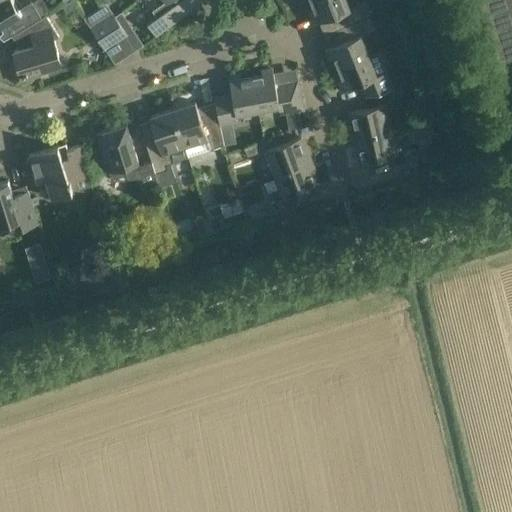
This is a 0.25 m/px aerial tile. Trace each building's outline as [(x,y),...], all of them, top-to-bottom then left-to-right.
[(13,0),(0,0),(0,27),(9,22),(15,32),(11,35),(12,36),(44,16),(46,15),(46,14),(43,9),(38,12),(31,1),(19,9),(13,0)] [(62,6),(68,15),(77,9),(71,0),(62,6)] [(163,0),(164,2),(152,11),(156,17),(147,24),(155,36),(167,28),(199,4),(195,0),(163,0)] [(337,15),(342,27),(370,16),(365,2),(349,9),(345,0),(314,0),(310,2),(315,12),(310,14),(314,24),(337,15)] [(511,0),(484,0),(479,2),(484,17),(511,8),(511,0)] [(511,8),(484,17),(488,32),(511,25),(511,8)] [(112,13),(102,20),(116,42),(127,35),(112,13)] [(46,15),(44,16),(12,36),(12,37),(17,34),(23,43),(24,47),(13,50),(16,61),(11,62),(17,82),(39,76),(38,71),(55,66),(52,55),(58,53),(54,39),(59,36),(46,15)] [(333,58),(337,68),(368,55),(361,36),(376,30),(370,16),(342,27),(348,40),(324,49),(328,60),(333,58)] [(102,20),(91,28),(105,49),(116,42),(102,20)] [(511,25),(488,32),(493,48),(511,41),(511,25)] [(511,41),(493,48),(498,64),(511,59),(511,41)] [(368,55),(337,68),(342,78),(337,80),(341,91),(361,83),(366,96),(388,90),(393,88),(386,71),(376,75),(368,55)] [(262,75),(251,77),(258,110),(278,107),(280,114),(303,109),(298,80),(275,84),(272,68),(261,70),(262,75)] [(236,114),(258,110),(251,77),(240,79),(239,74),(228,76),(232,94),(214,97),(216,107),(220,125),(237,121),(236,114)] [(401,86),(393,88),(388,90),(391,100),(403,96),(401,86)] [(224,145),(220,125),(216,107),(203,112),(202,107),(197,109),(195,102),(172,109),(185,149),(187,157),(224,145)] [(354,138),(391,130),(386,104),(348,113),(354,138)] [(145,142),(152,162),(155,173),(168,169),(166,165),(173,163),(170,154),(185,149),(172,109),(150,117),(157,138),(145,141),(145,142)] [(129,180),(142,180),(138,166),(139,166),(126,124),(96,133),(100,146),(93,148),(99,168),(106,166),(111,179),(127,174),(129,180)] [(360,164),(397,155),(391,130),(354,138),(360,164)] [(265,151),(274,175),(310,162),(301,137),(265,151)] [(259,152),(256,143),(244,148),(247,156),(259,152)] [(90,175),(80,144),(60,151),(58,145),(29,155),(37,182),(46,180),(52,197),(72,191),(69,182),(90,175)] [(443,152),(441,145),(424,150),(426,158),(429,165),(446,160),(443,152)] [(405,153),(408,161),(418,158),(415,149),(405,153)] [(159,185),(155,173),(152,162),(139,166),(138,166),(145,189),(159,185)] [(310,162),(274,175),(283,199),(319,186),(310,162)] [(8,180),(0,182),(0,225),(14,221),(17,230),(38,224),(27,190),(13,195),(8,180)] [(280,210),(277,201),(265,205),(268,214),(280,210)] [(210,221),(197,225),(201,236),(213,232),(210,221)] [(46,265),(32,269),(36,281),(50,277),(46,265)]
